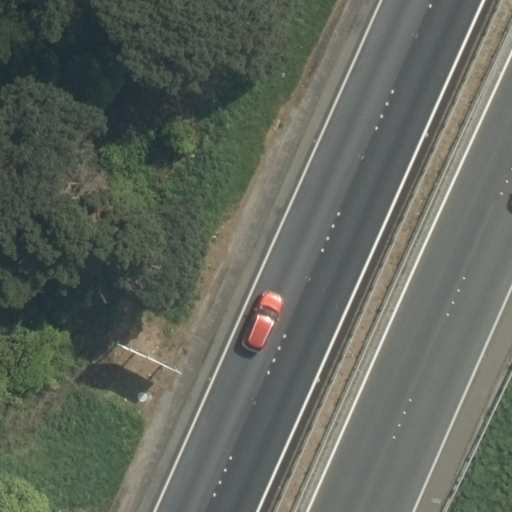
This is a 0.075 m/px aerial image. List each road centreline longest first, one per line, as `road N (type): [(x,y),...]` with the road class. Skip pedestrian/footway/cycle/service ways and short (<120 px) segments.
road 1 (motorway): [(207,511),(434,0)]
road 2 (motorway): [(511,190),(373,511)]
